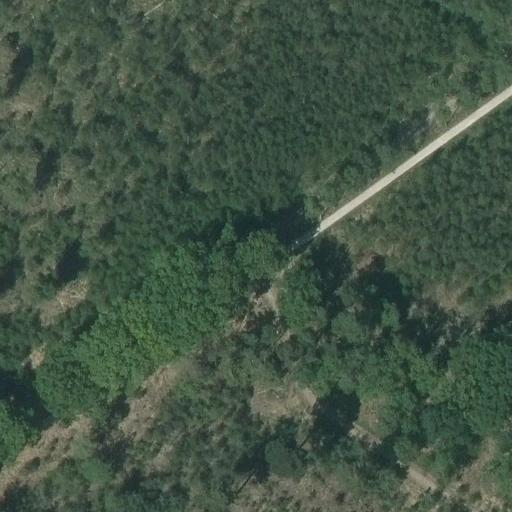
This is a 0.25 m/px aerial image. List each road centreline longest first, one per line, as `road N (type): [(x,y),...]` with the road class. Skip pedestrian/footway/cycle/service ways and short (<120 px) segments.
road 1 (track): [(0,422),(281,226)]
road 2 (track): [(281,226),(511,69)]
